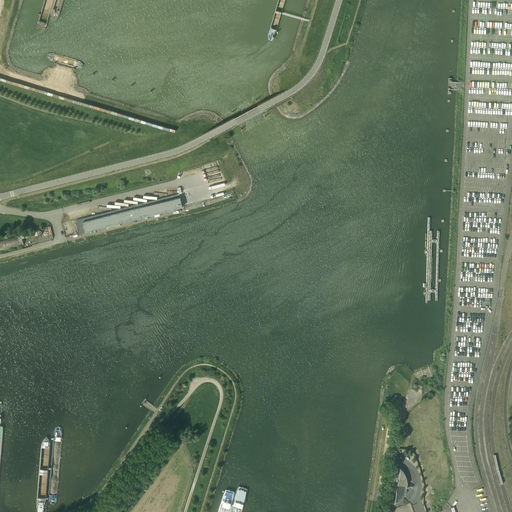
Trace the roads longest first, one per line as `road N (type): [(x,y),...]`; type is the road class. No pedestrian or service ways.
road 1 (tertiary): [(0,196),(171,152),(295,90),(315,61),(334,0)]
road 2 (unclassified): [(186,511),(220,402),(218,385),(200,382),(142,433)]
